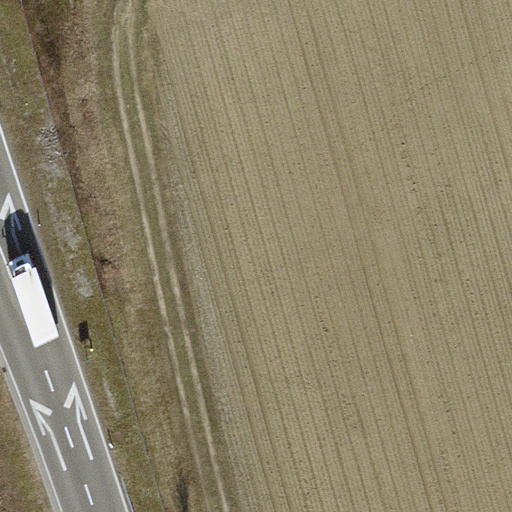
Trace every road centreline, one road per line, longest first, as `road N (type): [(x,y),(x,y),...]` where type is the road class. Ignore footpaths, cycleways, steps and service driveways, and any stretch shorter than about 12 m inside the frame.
road 1 (track): [(142,0),(128,71),(220,511)]
road 2 (trunk): [(97,511),(0,243)]
